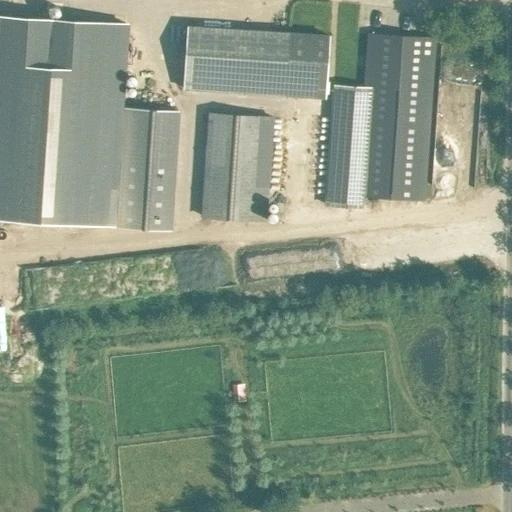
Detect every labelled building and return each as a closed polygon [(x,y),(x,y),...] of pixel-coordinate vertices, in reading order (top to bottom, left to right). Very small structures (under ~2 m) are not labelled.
[(0,217),(113,225),(120,107),(126,23),(0,14),(0,217)] [(328,34),(290,31),(188,24),(183,89),(324,98),(328,34)] [(364,195),(424,199),(435,38),(369,33),(365,88),(333,86),(325,204),(363,207),(364,195)] [(123,107),(115,225),(171,228),(178,110),(123,107)] [(210,112),(204,216),(267,219),(273,116),(210,112)]
